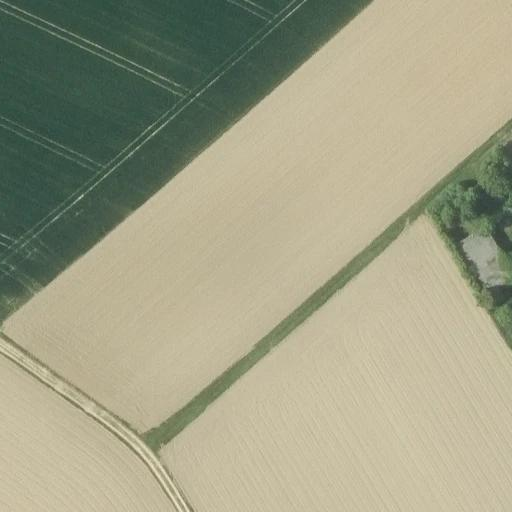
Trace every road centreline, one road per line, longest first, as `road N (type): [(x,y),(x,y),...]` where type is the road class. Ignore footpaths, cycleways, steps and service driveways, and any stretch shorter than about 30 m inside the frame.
road 1 (track): [(511,130),(146,457)]
road 2 (track): [(0,349),(146,457),(180,511)]
